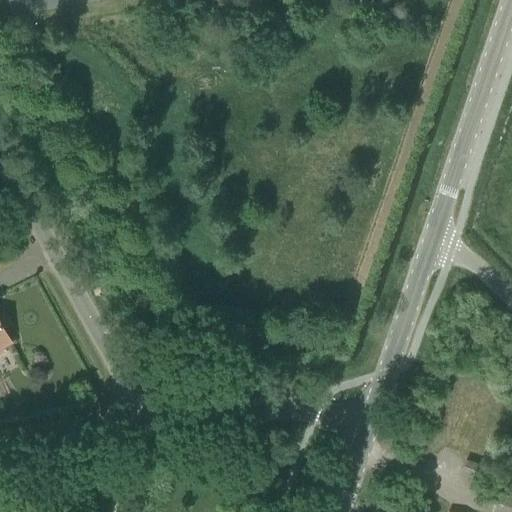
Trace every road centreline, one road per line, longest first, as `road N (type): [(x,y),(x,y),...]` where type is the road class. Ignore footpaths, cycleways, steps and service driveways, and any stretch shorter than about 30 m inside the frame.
road 1 (unclassified): [(142,398),(124,379),(0,153)]
road 2 (tertiary): [(432,242),(511,4)]
road 3 (unclassified): [(142,398),(180,414),(316,412),(368,429)]
road 4 (tertiary): [(368,429),(432,242)]
road 5 (unclassified): [(0,453),(96,436),(142,398)]
